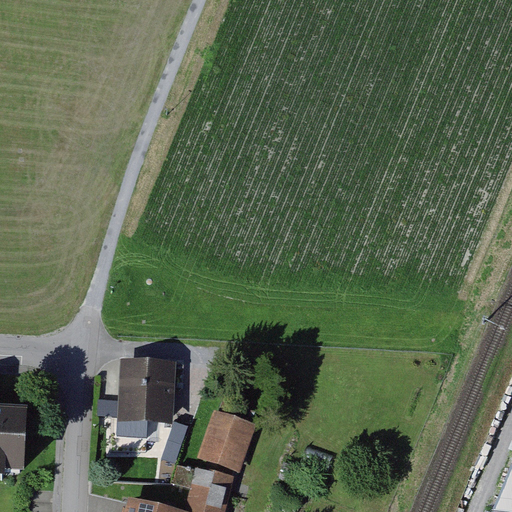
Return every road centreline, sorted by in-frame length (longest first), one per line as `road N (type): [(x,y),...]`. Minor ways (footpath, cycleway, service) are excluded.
road 1 (track): [(78,349),(133,165),(199,0)]
road 2 (residential): [(71,511),(78,349)]
